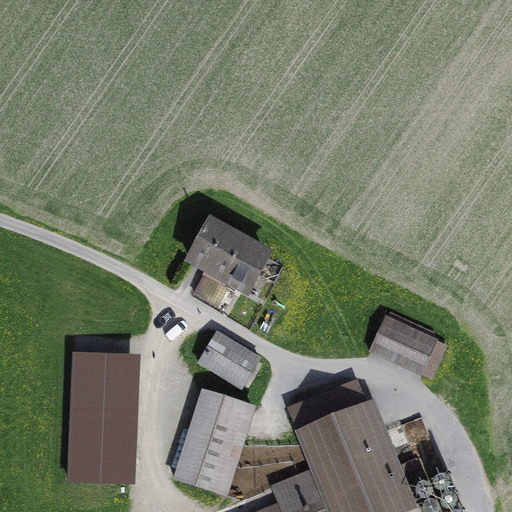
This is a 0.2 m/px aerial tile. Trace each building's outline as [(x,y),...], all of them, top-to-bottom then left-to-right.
[(228,281),(247,291),(266,257),(209,225),(190,260),(207,269),(203,276),(225,288),(228,281)] [(446,346),(386,319),(373,347),(424,370),(421,376),(430,380),(446,346)] [(199,364),(242,390),(260,360),(217,334),(199,364)] [(421,376),(424,370),(373,347),(370,353),(421,376)] [(292,411),(317,472),(273,490),(280,505),(263,511),(401,511),(407,510),(356,385),(292,411)] [(202,393),(175,480),(218,493),(245,407),(202,393)]
